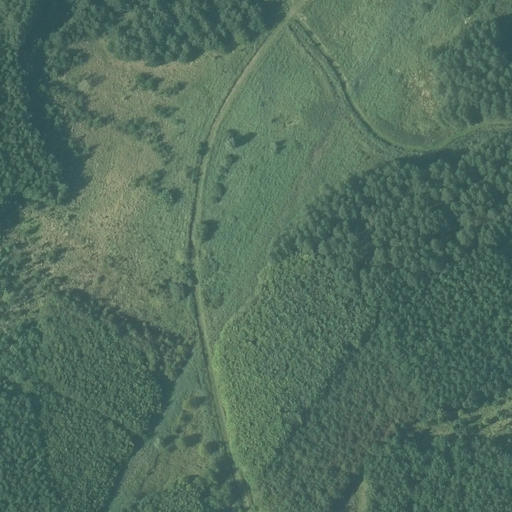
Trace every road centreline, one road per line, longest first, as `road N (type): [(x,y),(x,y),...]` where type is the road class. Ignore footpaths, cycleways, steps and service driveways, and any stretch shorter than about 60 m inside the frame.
road 1 (track): [(247,511),(198,316),(196,196),(220,113),(302,0)]
road 2 (track): [(291,11),(361,119),(392,142),(433,144),(511,122)]
